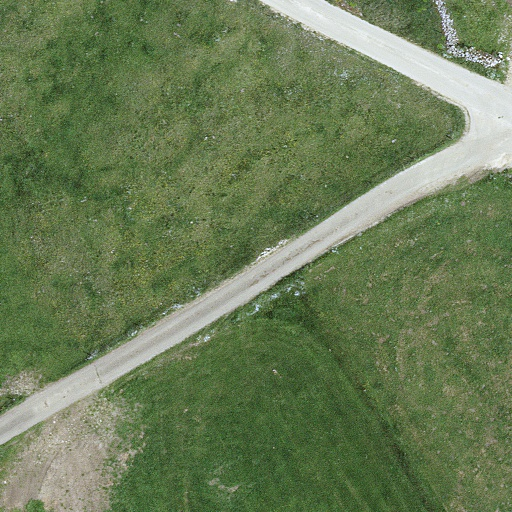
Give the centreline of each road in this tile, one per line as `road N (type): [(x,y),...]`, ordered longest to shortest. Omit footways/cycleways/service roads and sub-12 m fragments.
road 1 (unclassified): [(511,134),(386,198),(0,432)]
road 2 (unclassified): [(511,108),(291,0)]
